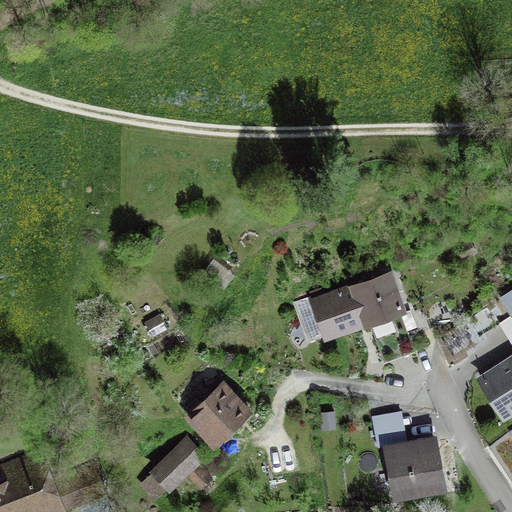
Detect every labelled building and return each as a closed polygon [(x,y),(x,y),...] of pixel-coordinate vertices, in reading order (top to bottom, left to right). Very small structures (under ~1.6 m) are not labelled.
[(391,266),(308,297),(324,339),(369,321),(384,360),(415,348),(400,309),(406,307),(391,266)] [(168,328),(158,313),(143,322),(153,337),(168,328)] [(511,330),(511,366),(486,383),(506,416),(511,412),(511,322),(508,324),(511,330)] [(225,380),(190,411),(217,440),(252,409),(225,380)] [(192,436),(157,465),(171,481),(206,452),(192,436)] [(446,438),(391,447),(398,489),(453,480),(446,438)] [(49,461),(0,478),(0,511),(42,511),(109,489),(100,461),(55,477),(49,461)]
